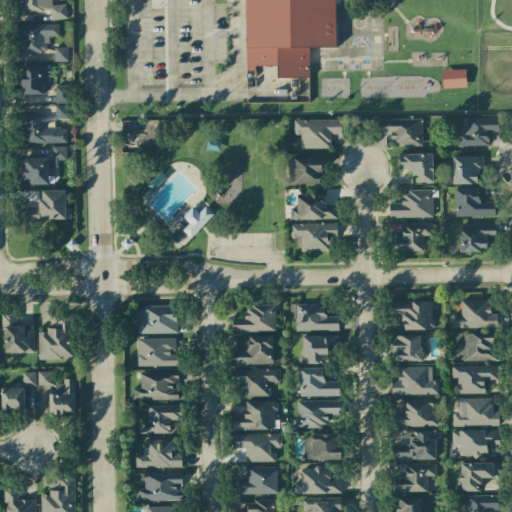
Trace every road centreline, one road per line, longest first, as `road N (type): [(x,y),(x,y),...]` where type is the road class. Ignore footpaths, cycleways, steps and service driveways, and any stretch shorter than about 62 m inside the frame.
road 1 (tertiary): [(96,0),(104,511)]
road 2 (residential): [(208,279),(511,273)]
road 3 (residential): [(369,511),(364,276)]
road 4 (residential): [(209,511),(208,279)]
road 5 (residential): [(208,279),(166,267),(102,266),(22,270),(0,279)]
road 6 (residential): [(0,281),(167,287),(208,279)]
